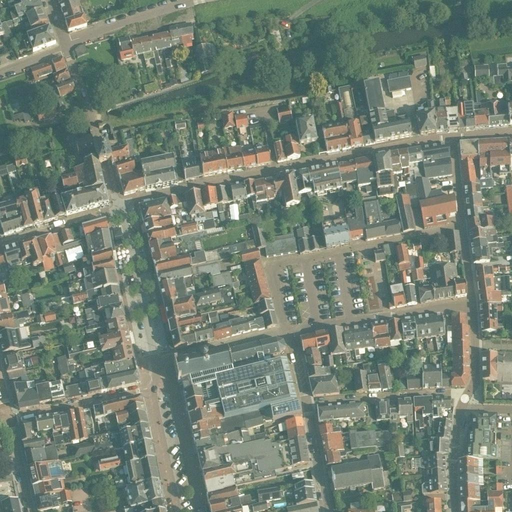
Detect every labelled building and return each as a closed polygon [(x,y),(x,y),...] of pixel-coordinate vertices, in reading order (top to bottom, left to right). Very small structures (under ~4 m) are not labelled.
[(14,7),(19,5),(23,4),(32,0),(21,0),(22,0),(20,1),(19,0),(18,0),(7,4),(9,9),(14,7)] [(32,0),(23,4),(19,5),(14,7),(16,13),(14,14),(14,13),(10,14),(13,21),(18,19),(19,19),(26,16),(42,10),(38,0),(32,0)] [(74,0),(59,5),(63,15),(81,9),(80,5),(78,0),(74,0)] [(84,17),(81,9),(63,15),(65,23),(68,32),(86,27),(83,17),(84,17)] [(47,22),(42,10),(26,16),(31,28),(47,22)] [(0,26),(0,29),(3,36),(6,40),(12,37),(7,29),(13,26),(11,22),(0,26)] [(32,34),(49,28),(47,22),(31,28),(26,30),(28,36),(32,34)] [(186,47),(185,45),(194,43),(192,36),(193,35),(190,24),(179,26),(181,38),(183,47),(186,47)] [(170,34),(171,40),(181,38),(179,26),(168,29),(169,34),(170,34)] [(283,49),(277,27),(270,28),(276,51),(283,49)] [(52,36),(49,28),(32,34),(28,36),(22,38),(24,44),(29,42),(32,50),(33,52),(55,44),(52,36)] [(169,34),(160,36),(161,43),(163,51),(165,61),(167,69),(171,68),(169,60),(167,50),(173,49),(171,40),(170,34),(169,34)] [(153,53),(155,63),(156,70),(158,75),(162,74),(160,66),(160,65),(159,62),(157,52),(163,51),(161,43),(160,36),(150,38),(153,52),(153,53)] [(132,62),(134,62),(130,42),(129,37),(118,40),(120,51),(119,52),(121,60),(131,58),(132,62)] [(153,53),(153,52),(150,38),(139,40),(143,55),(153,53)] [(136,56),(143,55),(139,40),(130,42),(134,62),(137,61),(136,56)] [(85,46),(85,45),(85,44),(84,45),(78,47),(71,53),(74,60),(75,60),(74,57),(76,56),(77,58),(88,54),(85,46)] [(212,57),(212,56),(216,56),(213,45),(194,49),(197,62),(199,69),(201,75),(208,73),(206,65),(213,63),(212,59),(212,57)] [(415,69),(426,66),(424,57),(413,59),(415,69)] [(53,76),(66,70),(62,58),(31,69),(32,72),(33,77),(34,79),(52,73),(53,76)] [(511,85),(511,69),(506,70),(506,66),(496,67),(497,77),(503,76),(504,87),(511,85)] [(489,77),(488,67),(474,68),(475,78),(489,77)] [(55,87),(70,81),(70,80),(66,70),(53,76),(54,79),(48,82),(48,83),(51,89),(55,87)] [(494,88),(504,87),(503,76),(497,77),(493,78),(494,88)] [(395,93),(412,89),(409,78),(393,81),(395,93)] [(56,101),(60,99),(75,93),(70,81),(55,87),(51,89),(56,101)] [(395,93),(393,81),(387,82),(389,94),(395,93)] [(157,83),(144,87),(145,95),(159,91),(157,83)] [(363,87),(375,144),(386,142),(391,141),(388,127),(387,128),(385,118),(387,117),(386,113),(384,113),(378,84),(363,87)] [(375,144),(363,87),(351,89),(362,147),(375,144)] [(341,105),(350,149),(354,148),(361,147),(362,147),(351,89),(350,88),(338,91),(341,105)] [(477,103),(479,103),(479,105),(484,105),(485,112),(486,128),(488,127),(498,127),(498,126),(500,126),(501,126),(510,125),(507,104),(487,105),(487,102),(482,100),(481,94),(476,94),(477,103)] [(444,98),(445,100),(447,131),(458,130),(457,110),(449,111),(448,98),(444,98)] [(53,104),(57,114),(65,111),(64,107),(65,107),(62,100),(53,104)] [(447,131),(445,100),(439,101),(440,109),(434,110),(436,132),(447,131)] [(420,135),(436,132),(434,110),(433,101),(427,102),(429,113),(416,115),(420,135)] [(57,114),(53,104),(52,102),(42,105),(43,109),(35,111),(39,122),(53,119),(57,114)] [(472,104),(472,106),(475,129),(486,128),(485,112),(484,105),(479,105),(479,103),(477,103),(477,105),(473,106),(472,104)] [(472,104),(463,105),(466,130),(475,129),(472,106),(472,104)] [(342,151),(350,149),(341,105),(336,106),(339,124),(321,127),(322,131),(317,132),(319,140),(319,142),(317,143),(316,143),(319,154),(318,154),(319,155),(339,151),(339,152),(339,151),(342,151)] [(457,107),(457,110),(458,130),(466,130),(463,105),(459,105),(457,107)] [(277,110),(278,117),(290,114),(289,108),(277,110)] [(388,127),(391,141),(399,139),(411,137),(408,123),(407,117),(395,119),(393,112),(386,113),(387,117),(385,118),(387,128),(388,127)] [(224,129),(234,127),(232,114),(221,116),(224,129)] [(290,114),(278,117),(279,123),(292,120),(290,114)] [(316,143),(317,143),(313,121),(295,124),(300,146),(316,143)] [(97,159),(95,153),(93,146),(91,137),(75,141),(79,157),(83,156),(84,162),(97,159)] [(283,140),(284,144),(287,161),(290,160),(292,160),(299,159),(295,137),(283,140)] [(118,178),(119,178),(128,175),(136,173),(134,164),(139,163),(138,153),(135,154),(132,140),(126,142),(127,147),(129,161),(114,165),(118,178)] [(487,142),(477,143),(481,180),(491,179),(492,189),(497,189),(496,181),(495,181),(494,179),(500,179),(500,175),(511,174),(510,168),(508,141),(487,142)] [(105,163),(107,162),(111,161),(112,161),(109,152),(107,146),(107,144),(106,143),(104,142),(103,143),(102,145),(100,146),(97,147),(96,145),(94,145),(93,146),(95,153),(97,159),(98,165),(105,163)] [(481,180),(477,143),(459,144),(459,146),(463,186),(464,186),(481,185),(481,180)] [(287,161),(284,144),(273,146),(277,160),(276,161),(276,162),(277,163),(287,161)] [(448,145),(420,150),(423,163),(422,163),(423,165),(450,161),(449,157),(448,145)] [(127,147),(109,152),(112,161),(111,161),(112,166),(114,165),(129,161),(127,147)] [(229,157),(228,150),(227,148),(222,149),(223,152),(209,154),(213,175),(227,173),(224,158),(229,157)] [(244,169),(241,153),(240,148),(228,150),(229,157),(224,158),(227,173),(234,171),(234,172),(234,171),(235,172),(236,171),(237,171),(244,169)] [(254,151),(257,167),(270,164),(268,149),(254,151)] [(420,150),(407,152),(409,166),(409,170),(409,176),(410,179),(409,179),(409,183),(406,183),(406,187),(409,187),(416,186),(415,181),(414,175),(418,174),(417,165),(422,163),(423,163),(420,150)] [(257,167),(254,151),(241,153),(244,169),(257,167)] [(398,153),(401,174),(402,183),(404,183),(404,181),(405,181),(404,176),(409,176),(409,170),(409,166),(407,152),(398,153)] [(397,185),(396,175),(401,174),(398,153),(389,155),(392,176),(394,189),(400,188),(404,188),(403,184),(397,185)] [(199,157),(200,163),(202,178),(213,175),(209,154),(199,157)] [(378,199),(395,197),(394,189),(392,176),(389,155),(383,156),(383,157),(379,158),(379,157),(372,159),(376,181),(377,184),(377,194),(378,194),(378,199)] [(140,164),(145,190),(155,188),(157,188),(160,188),(160,187),(161,187),(175,184),(177,183),(177,184),(178,184),(178,183),(182,182),(181,175),(176,176),(175,171),(173,157),(140,164)] [(185,182),(202,178),(200,163),(196,164),(195,158),(181,161),(185,182)] [(16,168),(27,166),(25,159),(15,162),(16,168)] [(80,193),(103,187),(98,165),(97,159),(84,162),(83,163),(84,167),(74,170),(75,175),(79,186),(80,193)] [(354,162),(357,183),(358,188),(365,187),(366,195),(371,194),(369,182),(376,181),(372,159),(354,162)] [(452,176),(450,161),(423,165),(425,180),(428,179),(428,180),(452,176)] [(347,191),(346,185),(357,183),(354,162),(337,166),(342,191),(347,191)] [(145,190),(140,164),(139,163),(134,164),(136,173),(128,175),(119,178),(122,190),(124,196),(135,193),(137,192),(138,192),(139,191),(140,192),(140,191),(144,190),(145,190)] [(15,172),(13,166),(6,169),(8,174),(15,172)] [(342,191),(337,166),(323,169),(327,192),(337,190),(339,198),(343,197),(342,191)] [(327,192),(323,169),(305,173),(307,186),(310,186),(311,194),(313,194),(313,196),(314,201),(316,201),(316,202),(319,202),(318,194),(327,192)] [(307,186),(305,173),(303,173),(302,173),(293,175),(297,196),(305,194),(309,202),(314,201),(313,196),(313,194),(311,194),(310,186),(307,186)] [(64,190),(79,186),(75,175),(61,179),(64,190)] [(280,178),(273,179),(277,200),(284,199),(286,208),(299,206),(297,196),(293,175),(280,177),(280,178)] [(266,202),(277,200),(273,179),(263,181),(266,202)] [(430,193),(428,180),(428,179),(425,180),(415,181),(416,186),(417,195),(419,204),(442,200),(440,191),(430,193)] [(481,185),(464,186),(465,198),(481,197),(480,190),(492,189),(491,179),(481,180),(481,185)] [(35,190),(35,194),(43,224),(55,220),(54,220),(48,195),(47,191),(40,192),(37,181),(32,183),(35,190)] [(263,181),(253,183),(257,204),(266,202),(263,181)] [(253,183),(253,182),(243,184),(246,200),(247,200),(247,199),(251,198),(252,205),(253,211),(258,210),(257,204),(253,183)] [(243,184),(228,187),(231,203),(234,202),(246,200),(243,184)] [(417,195),(416,186),(409,187),(410,196),(417,195)] [(80,193),(61,198),(66,216),(108,205),(103,187),(80,193)] [(228,187),(215,190),(217,205),(228,203),(231,203),(228,187)] [(215,190),(200,193),(203,209),(214,207),(216,212),(218,212),(217,205),(215,190)] [(33,227),(34,227),(25,196),(23,191),(14,193),(15,196),(16,202),(20,216),(19,216),(24,230),(33,227)] [(55,193),(48,195),(54,220),(66,216),(61,198),(57,199),(55,193)] [(204,215),(204,214),(203,209),(200,193),(185,196),(187,205),(191,226),(213,221),(212,214),(204,215)] [(35,194),(25,196),(34,227),(43,224),(35,194)] [(177,207),(187,205),(185,196),(175,198),(177,207)] [(407,204),(406,196),(395,198),(397,206),(407,204)] [(442,200),(419,204),(424,230),(448,225),(446,217),(456,215),(454,197),(442,200)] [(466,210),(482,209),(488,208),(488,207),(488,205),(482,205),(481,201),(484,200),(484,197),(481,197),(465,198),(466,210)] [(143,225),(171,219),(172,219),(170,209),(177,207),(175,198),(166,200),(139,207),(143,225)] [(4,203),(4,205),(0,206),(0,224),(4,236),(23,230),(24,230),(19,216),(20,216),(16,202),(9,204),(9,202),(7,201),(4,202),(4,203)] [(378,202),(361,205),(362,210),(363,216),(365,236),(365,239),(365,242),(385,238),(378,202)] [(143,225),(146,235),(191,226),(187,205),(177,207),(178,212),(174,213),(176,218),(172,219),(171,219),(143,225)] [(238,205),(231,205),(231,221),(239,221),(238,205)] [(467,221),(494,219),(494,216),(489,216),(489,214),(483,214),(482,209),(466,210),(467,221)] [(346,218),(349,241),(365,239),(365,236),(363,216),(355,217),(346,218)] [(252,229),(255,241),(257,250),(265,249),(265,244),(261,227),(260,218),(250,220),(252,229)] [(494,219),(467,221),(469,234),(495,230),(494,219)] [(382,224),(385,238),(403,234),(401,228),(400,223),(400,220),(382,224)] [(84,239),(108,233),(105,221),(97,223),(77,229),(80,240),(84,239)] [(182,238),(205,232),(215,229),(213,221),(191,226),(146,235),(149,246),(182,238)] [(350,245),(345,222),(333,224),(338,247),(350,245)] [(338,247),(333,224),(321,227),(326,250),(338,247)] [(413,232),(412,226),(401,228),(403,234),(413,232)] [(296,231),(298,242),(305,241),(303,230),(296,231)] [(495,230),(469,234),(470,243),(487,241),(487,238),(496,237),(495,230)] [(70,231),(58,234),(62,246),(73,242),(70,231)] [(210,253),(205,232),(182,238),(149,246),(154,266),(177,260),(193,256),(210,253)] [(450,254),(461,252),(458,232),(447,234),(450,254)] [(73,242),(62,246),(63,249),(80,245),(83,260),(89,258),(111,252),(108,234),(108,233),(84,239),(80,240),(73,242)] [(63,249),(62,246),(58,234),(51,237),(52,243),(56,255),(59,255),(62,266),(66,265),(62,253),(63,253),(62,249),(63,249)] [(470,243),(472,252),(488,249),(487,246),(496,244),(497,244),(497,240),(502,239),(502,236),(496,237),(487,238),(487,241),(470,243)] [(51,237),(35,242),(42,265),(44,272),(54,269),(50,257),(54,256),(58,268),(62,266),(59,255),(56,255),(52,243),(51,237)] [(421,247),(434,244),(433,237),(420,239),(421,247)] [(310,253),(319,251),(317,238),(310,239),(307,240),(310,253)] [(295,239),(287,240),(289,254),(296,253),(295,239)] [(282,256),(289,254),(287,240),(279,242),(282,256)] [(310,253),(307,240),(305,241),(298,242),(297,242),(300,255),(310,253)] [(259,259),(257,250),(255,241),(238,245),(240,253),(243,264),(259,259)] [(16,247),(22,267),(31,264),(32,267),(42,265),(35,242),(16,247)] [(274,257),(282,256),(279,242),(272,243),(274,257)] [(267,258),(274,257),(272,243),(265,244),(265,249),(267,258)] [(488,249),(472,252),(473,264),(489,262),(489,258),(492,257),(491,250),(497,249),(496,244),(487,246),(488,249)] [(177,260),(154,266),(156,276),(217,263),(231,259),(231,256),(240,253),(238,245),(224,249),(211,252),(210,253),(193,256),(177,260)] [(385,257),(395,255),(393,245),(383,247),(385,257)] [(16,247),(2,252),(7,268),(4,269),(6,274),(22,269),(22,267),(16,247)] [(400,272),(410,270),(406,247),(395,249),(400,272)] [(375,263),(385,262),(383,251),(374,253),(375,263)] [(84,269),(113,263),(111,252),(89,258),(83,260),(73,262),(71,263),(71,264),(74,272),(74,271),(84,269)] [(422,258),(415,259),(417,270),(423,269),(422,258)] [(244,266),(250,287),(265,283),(259,262),(244,266)] [(82,282),(86,280),(115,274),(113,263),(84,269),(74,271),(75,276),(69,277),(71,284),(82,282)] [(156,276),(159,286),(192,278),(210,274),(211,278),(220,276),(217,263),(156,276)] [(63,266),(64,274),(74,272),(71,264),(63,266)] [(452,283),(457,282),(455,265),(429,269),(431,288),(433,302),(455,298),(452,283)] [(492,272),(498,272),(498,268),(475,271),(476,281),(493,279),(492,272)] [(423,281),(422,270),(411,272),(412,274),(413,282),(423,281)] [(401,287),(404,307),(406,306),(417,305),(414,288),(407,288),(405,276),(405,272),(399,273),(401,287)] [(216,313),(237,309),(233,291),(231,285),(229,273),(220,276),(211,278),(213,288),(214,294),(204,296),(191,299),(164,306),(168,324),(216,313)] [(85,295),(118,289),(115,274),(86,280),(82,282),(71,284),(66,285),(70,298),(71,298),(85,295)] [(191,299),(204,296),(202,291),(213,288),(211,278),(210,274),(192,278),(194,289),(189,290),(191,299)] [(476,281),(478,296),(493,294),(493,295),(500,294),(500,295),(504,294),(508,294),(511,293),(509,277),(493,279),(476,281)] [(192,278),(159,286),(164,306),(191,299),(189,290),(194,289),(192,278)] [(452,283),(455,298),(466,296),(464,280),(457,282),(452,283)] [(257,305),(270,301),(265,283),(250,287),(251,293),(254,305),(257,305)] [(404,307),(401,287),(390,289),(392,297),(393,304),(389,305),(389,310),(394,308),(404,307)] [(214,294),(213,288),(202,291),(204,296),(214,294)] [(433,302),(431,288),(419,290),(421,304),(433,302)] [(87,305),(95,303),(120,298),(118,289),(85,295),(71,298),(70,298),(41,305),(43,315),(63,310),(87,305)] [(493,294),(478,296),(479,306),(501,305),(500,297),(511,296),(511,293),(508,294),(504,294),(500,295),(500,294),(493,295),(493,294)] [(0,317),(10,315),(5,295),(0,296),(0,317)] [(23,309),(31,307),(28,295),(20,297),(23,309)] [(85,311),(86,315),(121,307),(120,298),(95,303),(97,309),(85,311)] [(264,318),(265,324),(267,329),(277,326),(274,312),(270,301),(257,305),(260,316),(263,315),(264,318)] [(501,305),(479,306),(480,324),(496,323),(496,312),(502,312),(502,305),(501,305)] [(105,324),(124,320),(121,307),(86,315),(87,321),(93,320),(94,322),(94,326),(105,324)] [(0,317),(0,325),(24,320),(23,312),(10,315),(0,317)] [(56,321),(54,313),(44,315),(46,324),(56,321)] [(216,313),(168,324),(170,335),(193,331),(210,328),(215,327),(219,326),(216,313)] [(452,327),(466,327),(466,315),(451,316),(452,327)] [(44,324),(43,316),(35,317),(37,325),(44,324)] [(442,316),(432,317),(435,338),(445,336),(442,316)] [(426,339),(435,338),(432,317),(423,319),(426,339)] [(229,324),(232,337),(249,332),(256,330),(259,331),(264,330),(263,325),(265,324),(264,318),(254,321),(254,322),(247,324),(246,320),(229,324)] [(403,342),(416,341),(414,320),(413,319),(400,321),(400,322),(403,337),(400,338),(401,342),(403,342)] [(414,320),(416,341),(416,340),(426,339),(423,319),(414,320),(413,319),(414,320)] [(0,333),(19,330),(20,329),(19,325),(25,324),(25,320),(24,320),(0,325),(0,333)] [(107,330),(108,338),(127,333),(124,320),(105,324),(94,326),(89,327),(85,328),(86,334),(93,333),(93,331),(102,329),(103,331),(107,330)] [(400,322),(386,324),(389,343),(401,342),(400,338),(403,337),(400,322)] [(497,332),(503,332),(503,326),(497,326),(496,323),(480,324),(481,333),(481,336),(485,336),(485,334),(497,333),(497,332)] [(214,341),(218,340),(232,337),(229,324),(228,324),(219,326),(215,327),(210,328),(214,341)] [(386,324),(370,326),(374,348),(374,350),(390,348),(389,343),(386,324)] [(370,326),(361,327),(364,350),(365,356),(369,356),(368,349),(374,348),(370,326)] [(351,329),(354,351),(355,357),(359,357),(359,351),(364,350),(361,327),(351,329)] [(452,333),(452,344),(468,343),(468,327),(466,327),(452,327),(447,328),(447,333),(452,333)] [(195,346),(214,341),(210,328),(193,331),(195,346)] [(349,352),(354,351),(351,329),(342,330),(346,356),(346,359),(350,358),(349,352)] [(22,342),(19,330),(0,333),(0,344),(2,354),(30,348),(28,340),(22,342)] [(329,347),(330,355),(331,358),(346,356),(342,330),(326,332),(326,333),(329,347)] [(193,331),(170,335),(174,350),(185,348),(190,347),(195,346),(193,331)] [(67,351),(69,360),(74,359),(101,354),(111,351),(130,347),(131,347),(127,333),(108,338),(82,343),(70,346),(71,350),(67,351)] [(312,336),(316,350),(318,350),(322,349),(323,357),(330,355),(329,347),(326,333),(312,336)] [(303,353),(316,350),(312,336),(299,339),(303,353)] [(37,338),(30,339),(33,350),(40,348),(37,338)] [(177,383),(180,383),(231,370),(231,367),(269,358),(280,355),(285,350),(283,342),(275,340),(259,343),(227,352),(207,357),(204,355),(200,355),(199,359),(193,360),(173,365),(177,383)] [(453,361),(469,360),(468,343),(452,344),(448,344),(448,350),(452,349),(453,361)] [(130,347),(111,351),(113,359),(110,360),(110,362),(104,363),(105,365),(134,361),(130,347)] [(318,350),(316,350),(303,353),(305,362),(320,358),(318,350)] [(511,352),(482,353),(482,381),(511,381),(511,352)] [(6,375),(7,374),(22,371),(25,370),(21,354),(2,359),(6,375)] [(41,365),(39,357),(31,359),(33,367),(41,365)] [(69,375),(69,374),(66,363),(66,361),(65,358),(57,360),(58,365),(61,377),(69,375)] [(220,409),(223,420),(250,413),(269,409),(272,422),(300,416),(297,406),(294,407),(293,404),(296,403),(294,393),(285,360),(270,363),(269,358),(231,367),(231,370),(180,383),(183,393),(200,389),(203,402),(201,402),(203,413),(210,411),(220,409)] [(320,358),(305,362),(307,370),(322,366),(320,358)] [(69,360),(66,361),(66,363),(69,374),(75,373),(73,365),(75,365),(74,359),(69,360)] [(324,360),(325,369),(330,369),(333,369),(332,359),(324,360)] [(453,369),(469,369),(469,360),(453,361),(453,369)] [(136,372),(134,361),(105,365),(101,366),(90,368),(83,370),(86,384),(93,383),(103,380),(136,372)] [(388,366),(393,365),(392,361),(387,362),(377,364),(378,368),(383,392),(393,391),(388,366)] [(363,366),(364,374),(368,392),(368,393),(381,392),(378,375),(370,377),(369,375),(370,375),(369,365),(363,366)] [(420,376),(422,389),(432,389),(431,367),(421,368),(421,375),(420,376)] [(431,367),(432,389),(442,388),(441,375),(440,367),(431,367)] [(330,374),(330,369),(325,369),(307,371),(309,380),(335,377),(345,376),(344,372),(330,374)] [(469,369),(453,369),(453,374),(450,374),(451,387),(451,388),(465,387),(469,377),(469,369)] [(27,377),(25,370),(22,371),(7,374),(9,381),(27,377)] [(139,385),(136,372),(103,380),(106,392),(124,388),(139,385)] [(368,392),(364,374),(354,375),(356,393),(368,392)] [(451,387),(450,374),(441,375),(442,388),(451,387)] [(422,389),(420,376),(405,376),(407,390),(422,389)] [(335,377),(309,380),(313,397),(339,395),(335,377)] [(106,392),(103,380),(93,383),(86,384),(72,387),(73,390),(80,389),(82,397),(82,398),(88,397),(106,392)] [(47,381),(34,384),(39,405),(51,402),(48,386),(48,385),(47,381)] [(39,407),(39,405),(34,384),(33,382),(10,388),(14,408),(19,411),(39,407)] [(61,383),(48,386),(51,402),(52,403),(65,400),(63,393),(61,383)] [(66,393),(63,393),(65,400),(82,397),(80,389),(73,390),(72,387),(65,388),(66,393)] [(186,406),(201,402),(203,402),(200,389),(183,393),(185,404),(186,406)] [(141,398),(101,407),(105,420),(128,413),(128,412),(143,407),(141,398)] [(433,420),(441,420),(441,419),(441,411),(450,410),(450,409),(451,399),(450,399),(431,400),(433,420)] [(419,429),(424,429),(423,417),(422,417),(422,413),(422,400),(414,401),(414,411),(415,422),(419,422),(419,429)] [(433,420),(431,400),(422,400),(422,413),(422,417),(423,417),(428,417),(429,428),(427,428),(427,436),(434,436),(434,430),(433,420)] [(387,403),(389,422),(389,424),(390,424),(390,429),(395,429),(397,429),(396,424),(399,424),(399,419),(407,419),(407,423),(413,423),(411,401),(397,402),(398,402),(387,403)] [(186,406),(188,416),(203,414),(203,413),(201,402),(186,406)] [(369,407),(370,420),(370,421),(370,423),(376,422),(376,423),(389,422),(387,403),(375,404),(375,406),(369,407)] [(363,423),(370,420),(369,407),(364,404),(362,404),(337,406),(339,421),(363,419),(363,423)] [(319,428),(329,427),(330,431),(340,430),(339,421),(337,406),(317,408),(318,424),(319,424),(319,428)] [(95,423),(97,423),(105,420),(101,407),(92,409),(94,419),(95,423)] [(128,413),(105,420),(97,423),(98,426),(104,424),(106,432),(118,430),(117,427),(130,424),(129,420),(145,415),(143,407),(128,412),(128,413)] [(95,439),(94,435),(93,430),(89,410),(90,410),(90,409),(83,411),(65,415),(70,439),(71,444),(88,441),(89,440),(95,439)] [(191,428),(217,421),(223,420),(220,409),(210,411),(203,413),(203,414),(188,416),(191,428)] [(223,420),(217,421),(219,429),(193,436),(194,444),(195,444),(222,437),(229,435),(245,431),(247,430),(253,428),(255,428),(266,425),(266,422),(272,422),(269,409),(250,413),(223,420)] [(65,415),(59,417),(62,435),(66,434),(67,440),(70,439),(65,415)] [(106,433),(99,434),(97,434),(97,438),(119,435),(119,436),(132,433),(131,431),(147,427),(145,415),(129,420),(130,424),(117,427),(118,430),(106,432),(106,433)] [(469,415),(469,428),(467,428),(467,434),(466,447),(482,447),(482,448),(495,448),(495,435),(495,431),(497,431),(497,416),(469,415)] [(62,436),(62,435),(59,417),(52,418),(54,431),(51,432),(54,447),(64,445),(62,437),(62,436)] [(52,418),(35,422),(37,435),(41,434),(51,432),(54,431),(52,418)] [(289,442),(304,439),(301,420),(285,423),(288,436),(281,437),(282,442),(280,443),(289,442)] [(438,431),(436,442),(449,442),(451,423),(441,421),(441,420),(433,420),(434,430),(438,431)] [(219,429),(217,421),(191,428),(193,436),(219,429)] [(19,427),(22,443),(31,442),(43,439),(41,434),(37,435),(35,422),(21,425),(19,427)] [(122,450),(151,444),(147,427),(131,431),(132,433),(119,436),(119,435),(97,438),(95,439),(89,440),(90,444),(73,448),(76,459),(95,455),(102,453),(102,454),(113,452),(122,450)] [(329,427),(319,428),(321,437),(340,435),(342,434),(341,429),(340,430),(330,431),(329,427)] [(249,438),(247,430),(245,431),(229,435),(222,437),(195,444),(197,454),(241,446),(255,442),(254,437),(249,438)] [(376,449),(392,446),(391,436),(390,431),(375,433),(376,449)] [(376,449),(375,433),(357,435),(356,432),(349,433),(349,436),(349,438),(350,442),(352,452),(376,449)] [(264,434),(254,436),(254,437),(255,442),(264,440),(265,440),(264,434)] [(340,435),(321,437),(323,446),(350,442),(349,438),(349,436),(347,436),(347,438),(341,439),(340,435)] [(31,442),(22,443),(24,453),(45,449),(43,439),(31,442)] [(309,464),(304,439),(289,442),(280,443),(277,444),(283,471),(294,469),(294,467),(309,464)] [(256,462),(258,472),(259,475),(264,474),(264,475),(268,474),(283,471),(277,444),(272,445),(271,441),(265,442),(264,440),(255,442),(241,446),(197,454),(202,474),(233,467),(256,462)] [(421,453),(421,457),(448,455),(449,442),(436,442),(428,441),(429,452),(421,453)] [(350,442),(323,446),(324,456),(352,452),(350,442)] [(154,461),(151,444),(122,450),(124,459),(121,460),(121,459),(98,464),(94,464),(95,473),(100,473),(112,470),(121,468),(123,467),(126,467),(154,461)] [(404,459),(403,445),(392,446),(394,460),(396,459),(402,459),(404,459)] [(57,461),(54,447),(45,449),(24,453),(25,453),(28,467),(57,461)] [(464,460),(472,461),(482,461),(497,461),(497,448),(495,448),(482,448),(482,447),(466,447),(466,448),(465,448),(464,460)] [(352,455),(352,452),(324,456),(326,467),(341,464),(341,460),(344,459),(346,457),(346,456),(352,455)] [(389,487),(387,473),(381,474),(378,456),(367,458),(368,463),(331,470),(335,491),(372,485),(373,491),(384,489),(384,488),(389,487)] [(424,469),(424,477),(445,476),(445,471),(444,458),(423,459),(419,460),(420,468),(424,469)] [(459,469),(461,469),(483,469),(482,461),(472,461),(464,460),(459,460),(459,469)] [(62,481),(65,480),(61,461),(57,461),(28,467),(32,487),(62,481)] [(126,489),(158,482),(154,461),(126,467),(112,470),(113,473),(114,479),(115,481),(124,478),(126,489)] [(277,478),(275,472),(268,474),(264,475),(264,474),(259,475),(258,472),(256,462),(233,467),(202,474),(207,496),(244,486),(248,485),(249,485),(261,482),(269,480),(277,478)] [(461,469),(459,469),(459,477),(483,477),(483,469),(461,469)] [(84,476),(65,480),(62,481),(64,489),(86,484),(84,476)] [(445,480),(445,476),(424,477),(425,483),(422,487),(422,495),(446,494),(446,480),(445,480)] [(460,487),(478,486),(483,486),(483,477),(459,477),(460,487)] [(124,478),(115,481),(117,489),(125,487),(126,489),(124,478)] [(32,487),(35,499),(59,494),(65,492),(64,489),(62,481),(32,487)] [(130,508),(162,502),(158,482),(126,489),(128,499),(125,499),(127,504),(129,504),(130,508)] [(293,487),(297,507),(316,503),(312,483),(293,487)] [(209,506),(238,500),(236,491),(243,490),(242,489),(245,488),(244,486),(207,496),(209,506)] [(460,487),(461,503),(472,503),(472,502),(479,502),(478,486),(460,487)] [(259,503),(280,500),(278,489),(257,493),(259,503)] [(71,504),(69,493),(60,494),(62,505),(71,504)] [(403,502),(411,501),(410,493),(402,494),(403,502)] [(487,508),(479,508),(479,511),(494,511),(494,509),(502,508),(501,493),(496,493),(487,493),(487,501),(487,508)] [(60,499),(59,494),(35,499),(37,511),(41,511),(59,508),(57,500),(60,499)] [(392,496),(393,503),(401,502),(400,495),(392,496)] [(209,506),(210,511),(227,511),(240,509),(240,506),(251,504),(249,497),(238,500),(209,506)] [(19,511),(17,501),(2,504),(3,511),(19,511)] [(427,511),(440,511),(440,501),(426,502),(422,503),(422,506),(424,508),(427,508),(427,511)] [(163,511),(165,511),(162,502),(130,508),(124,509),(124,511),(163,511)] [(479,511),(479,508),(479,502),(472,502),(472,503),(461,503),(461,511),(479,511)] [(317,511),(316,503),(297,507),(286,509),(287,511),(317,511)]
